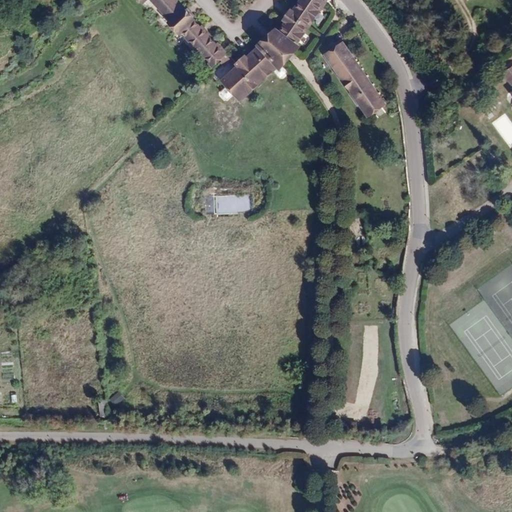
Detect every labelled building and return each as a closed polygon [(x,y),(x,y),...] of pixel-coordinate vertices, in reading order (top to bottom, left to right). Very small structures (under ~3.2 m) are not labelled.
[(180,0),(146,0),(147,1),(148,0),(157,0),(175,20),(173,22),(181,31),(185,31),(215,64),(227,54),(180,0)] [(333,1),(331,0),(306,0),(284,31),(281,28),(242,63),(227,76),(244,95),(284,61),(286,63),(302,47),(304,44),(302,43),(333,1)] [(379,87),(365,66),(352,45),(336,58),(374,116),(390,105),(386,99),(394,93),(387,82),(379,87)] [(385,68),(365,66),(379,87),(387,82),(385,68)] [(511,67),(503,74),(511,87),(511,94),(511,95),(511,96),(511,67)] [(117,405),(125,398),(119,391),(111,398),(117,405)]
